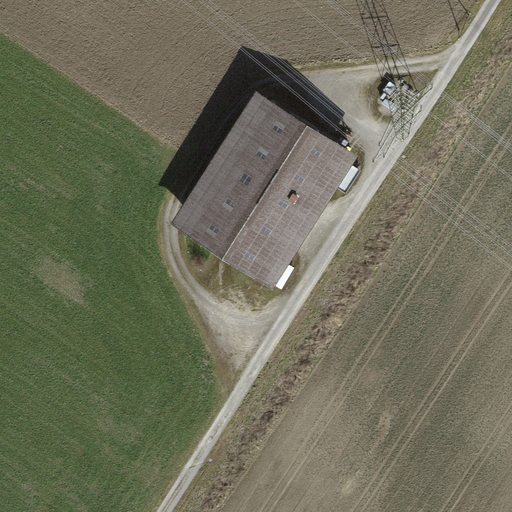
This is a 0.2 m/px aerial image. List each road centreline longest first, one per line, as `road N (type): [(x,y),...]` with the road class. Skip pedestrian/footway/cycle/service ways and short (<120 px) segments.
road 1 (track): [(491,0),(161,511)]
road 2 (track): [(259,357),(174,264),(173,202),(240,95),(270,73),(452,59)]
